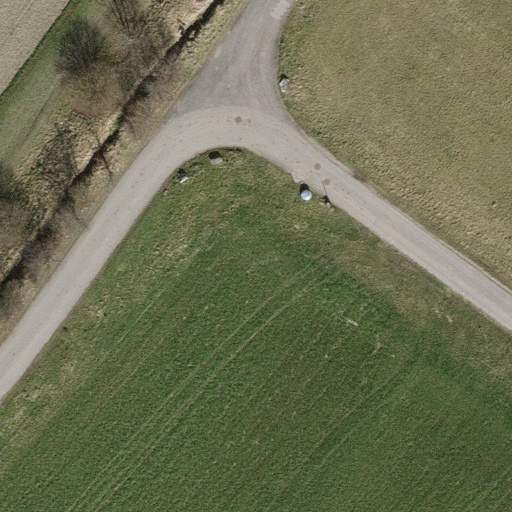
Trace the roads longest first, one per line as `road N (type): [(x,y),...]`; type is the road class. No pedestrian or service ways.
road 1 (track): [(208,91),(511,313)]
road 2 (track): [(0,378),(208,91)]
